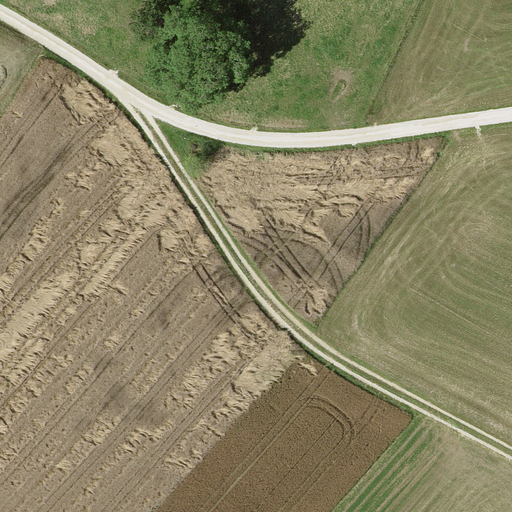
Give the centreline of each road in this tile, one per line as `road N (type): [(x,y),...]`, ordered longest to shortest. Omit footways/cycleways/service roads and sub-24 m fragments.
road 1 (track): [(511,116),(268,137),(198,126),(131,96),(0,12)]
road 2 (track): [(131,96),(284,317),(339,361),(511,459)]
